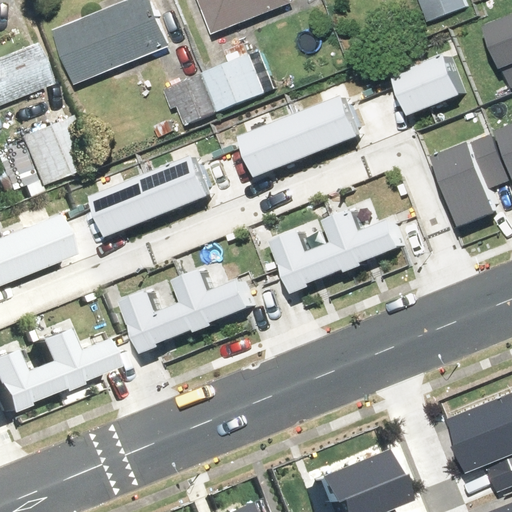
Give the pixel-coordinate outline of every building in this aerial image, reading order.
[(80,87),(174,48),(153,0),(132,0),(57,32),(80,87)] [(202,0),(216,35),(297,5),(295,0),(202,0)] [(469,0),(421,0),(426,16),(471,4),(469,0)] [(511,21),(496,28),(511,70),(511,21)] [(0,104),(48,86),(32,45),(0,57),(0,104)] [(256,52),(206,70),(222,112),(272,93),(256,52)] [(452,55),(404,72),(416,103),(463,86),(452,55)] [(215,108),(201,73),(163,88),(172,111),(179,109),(185,125),(216,113),(215,108)] [(316,157),(363,138),(343,89),(296,108),(316,157)] [(269,176),(316,157),(296,108),(249,127),(269,176)] [(511,122),(496,129),(511,168),(511,122)] [(69,123),(15,148),(36,191),(90,166),(69,123)] [(246,136),(223,145),(241,191),(265,181),(246,136)] [(489,136),(433,157),(461,228),(500,213),(490,186),(506,179),(489,136)] [(197,148),(150,168),(171,218),(218,198),(197,148)] [(150,168),(102,187),(123,238),(171,218),(150,168)] [(0,234),(17,274),(69,251),(49,205),(0,225),(0,234)] [(334,217),(342,238),(354,267),(408,245),(396,216),(369,227),(360,206),(334,217)] [(303,225),(279,235),(300,289),(354,267),(342,238),(313,249),(303,225)] [(0,281),(17,274),(0,234),(0,281)] [(182,275),(192,297),(204,325),(260,301),(247,272),(219,285),(209,263),(182,275)] [(157,284),(130,296),(153,348),(204,325),(192,297),(167,308),(157,284)] [(31,336),(40,360),(52,389),(113,365),(101,336),(73,347),(64,323),(31,336)] [(11,345),(0,349),(0,397),(4,408),(52,389),(40,360),(19,368),(11,345)] [(511,399),(446,426),(465,474),(487,465),(496,488),(511,481),(511,399)] [(396,511),(395,510),(417,501),(397,453),(323,483),(335,511),(396,511)] [(258,511),(254,499),(216,511),(258,511)]
